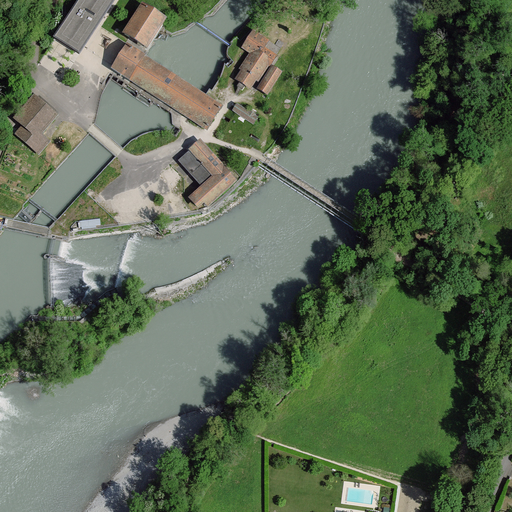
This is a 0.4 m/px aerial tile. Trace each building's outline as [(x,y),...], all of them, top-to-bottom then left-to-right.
[(116,0),(80,0),(55,39),(80,56),(100,25),(116,0)] [(143,4),(123,34),(148,50),(167,20),(143,4)] [(255,30),(243,48),(251,54),(235,79),(254,92),(281,49),(255,30)] [(225,108),(128,45),(111,70),(116,73),(209,133),(225,108)] [(274,66),(259,89),(269,96),(283,73),(274,66)] [(60,117),(34,95),(13,120),(22,127),(16,135),(39,156),(52,143),(43,135),(60,117)] [(259,118),(239,105),(235,111),(255,125),(259,118)] [(205,142),(203,140),(179,161),(190,173),(201,185),(188,196),(198,207),(204,202),(207,206),(238,178),(205,142)] [(138,219),(151,216),(149,204),(136,206),(138,219)]
